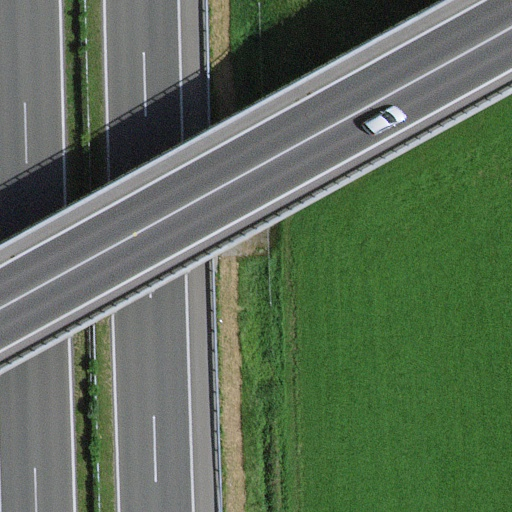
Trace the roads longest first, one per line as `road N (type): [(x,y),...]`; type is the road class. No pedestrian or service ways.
road 1 (secondary): [(0,308),(511,25)]
road 2 (motorway): [(21,0),(38,511)]
road 3 (motorway): [(156,511),(143,0)]
